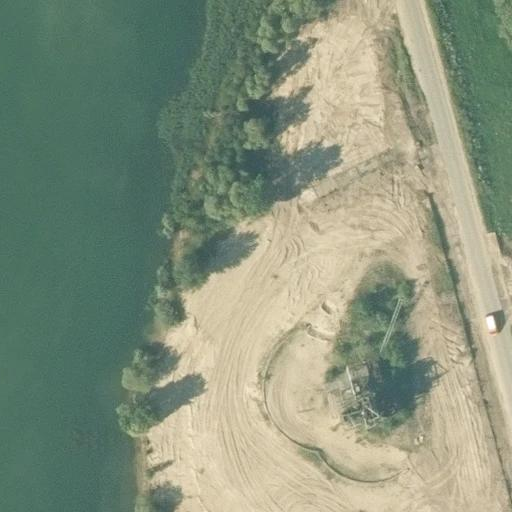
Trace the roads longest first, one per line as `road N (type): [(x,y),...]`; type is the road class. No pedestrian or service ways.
road 1 (unclassified): [(511,378),(409,0)]
road 2 (track): [(467,511),(389,230)]
